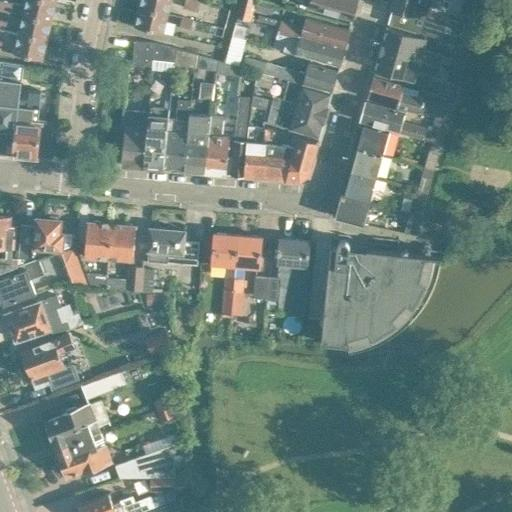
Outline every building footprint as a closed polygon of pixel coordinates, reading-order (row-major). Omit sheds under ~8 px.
[(50,22),(55,3),(43,0),(26,0),(25,6),(0,0),(0,9),(23,15),(50,22)] [(168,12),(170,0),(141,0),(140,5),(168,12)] [(197,0),(185,0),(184,6),(195,9),(197,0)] [(249,20),(254,0),(241,0),(237,17),(249,20)] [(284,0),(282,6),(301,12),(305,0),(284,0)] [(352,19),(357,1),(352,0),(309,0),(308,8),(352,19)] [(394,0),(392,9),(393,9),(389,23),(467,45),(472,25),(428,12),(430,0),(394,0)] [(163,33),(168,12),(140,5),(135,26),(163,33)] [(46,41),(50,22),(23,15),(19,34),(46,41)] [(193,18),(181,16),(179,25),(191,28),(193,18)] [(303,26),(281,20),(278,28),(344,47),(349,29),(305,17),(303,26)] [(247,27),(235,24),(232,36),(243,39),(247,27)] [(387,27),(381,49),(440,65),(443,55),(443,53),(423,47),(426,38),(387,27)] [(339,64),(344,47),(278,28),(276,36),(286,39),(283,49),(339,64)] [(42,60),(46,41),(19,34),(14,53),(42,60)] [(153,60),(155,42),(134,41),(132,65),(153,66),(153,60)] [(174,62),(176,48),(155,42),(153,60),(174,62)] [(192,68),(194,53),(176,48),(174,62),(174,66),(192,68)] [(440,65),(381,49),(375,70),(414,81),(417,71),(437,77),(440,65)] [(217,70),(218,61),(194,53),(192,68),(217,70)] [(248,56),(245,67),(264,72),(273,75),(288,79),(331,91),(337,69),(308,61),(305,72),(266,61),(248,56)] [(0,60),(0,136),(15,138),(13,154),(38,157),(38,154),(47,155),(51,123),(38,121),(41,91),(20,89),(23,64),(0,60)] [(241,75),(243,67),(218,61),(217,70),(216,73),(241,75)] [(373,77),(368,97),(449,120),(453,108),(402,93),(403,85),(373,77)] [(288,79),(283,97),(292,100),(291,104),(326,114),(329,106),(328,106),(331,91),(288,79)] [(274,95),(271,102),(281,105),(283,97),(274,95)] [(244,174),(248,140),(244,140),(247,96),(239,96),(231,174),(244,175),(244,174)] [(280,105),(278,112),(292,116),(288,128),(319,136),(323,121),(324,121),(326,114),(291,104),(292,100),(283,97),(281,105),(280,105)] [(185,170),(189,113),(189,102),(176,100),(175,121),(169,120),(165,168),(185,170)] [(405,112),(366,101),(361,120),(423,138),(425,128),(402,122),(405,112)] [(271,102),(266,123),(274,125),(278,112),(280,105),(271,102)] [(249,105),(247,116),(261,119),(263,108),(249,105)] [(144,167),(149,116),(149,115),(149,111),(124,109),(125,106),(123,106),(118,158),(122,158),(121,165),(144,167)] [(169,120),(169,116),(169,108),(149,107),(149,111),(149,115),(149,116),(144,167),(165,168),(169,120)] [(205,171),(209,115),(189,113),(185,170),(205,171)] [(221,136),(222,116),(209,115),(205,171),(226,173),(229,137),(221,136)] [(389,132),(360,124),(353,146),(383,155),(389,132)] [(262,149),(265,126),(249,125),(248,140),(244,174),(265,176),(268,149),(262,149)] [(286,177),(294,144),(274,143),(275,127),(265,126),(262,149),(268,149),(265,176),(286,177)] [(423,138),(432,140),(441,143),(444,133),(425,128),(423,138)] [(309,172),(318,140),(293,133),(291,138),(296,139),(294,144),(286,177),(286,179),(299,180),(309,172)] [(376,178),(383,155),(353,146),(347,169),(376,178)] [(438,154),(429,152),(425,167),(434,170),(438,154)] [(370,201),(376,178),(347,169),(340,192),(370,201)] [(422,176),(419,190),(428,192),(432,179),(422,176)] [(422,215),(428,192),(419,190),(416,189),(410,211),(411,212),(413,212),(422,215)] [(363,225),(370,201),(340,192),(333,217),(363,225)] [(417,235),(422,215),(413,212),(411,212),(405,234),(417,235)] [(0,246),(14,248),(16,225),(11,225),(11,215),(0,214),(0,246)] [(37,217),(36,226),(33,259),(38,257),(63,249),(66,248),(67,233),(59,232),(61,219),(58,219),(56,216),(50,216),(48,218),(37,217)] [(110,258),(113,223),(100,222),(99,220),(93,219),(91,222),(88,221),(86,256),(110,258)] [(133,260),(136,225),(132,225),(130,222),(125,222),(123,224),(113,223),(110,258),(133,260)] [(33,259),(36,226),(21,224),(18,256),(17,265),(23,263),(33,259)] [(186,229),(151,227),(149,249),(150,250),(149,261),(198,265),(200,240),(185,240),(186,229)] [(233,316),(238,234),(214,232),(212,264),(228,265),(224,315),(233,316)] [(261,268),(264,236),(238,234),(233,316),(242,317),(246,267),(261,268)] [(308,273),(310,240),(309,240),(279,238),(277,262),(282,263),(280,277),(282,277),(281,288),(306,290),(308,273)] [(440,264),(441,259),(441,257),(442,258),(442,256),(441,256),(442,251),(431,250),(431,249),(431,248),(430,247),(430,246),(429,246),(428,245),(427,245),(425,245),(424,245),(423,246),(422,247),(421,248),(421,249),(420,254),(366,248),(366,250),(368,250),(366,258),(349,252),(350,246),(350,245),(349,244),(349,243),(348,242),(347,241),(346,240),(344,240),(343,240),(341,240),(340,241),(339,242),(338,243),(337,244),(337,246),(333,246),(333,245),(331,244),(321,342),(347,344),(349,354),(356,353),(362,351),(367,350),(373,348),(378,345),(383,343),(386,341),(393,336),(400,332),(405,328),(409,324),(412,320),(417,316),(420,311),(424,306),(427,302),(429,297),(432,292),(434,287),(436,281),(438,277),(439,273),(439,270),(440,264)] [(80,254),(75,244),(66,248),(63,249),(68,259),(80,254)] [(0,271),(8,269),(17,265),(18,256),(0,255),(0,271)] [(38,257),(33,259),(23,263),(17,265),(8,269),(9,274),(0,277),(0,300),(2,301),(3,304),(35,293),(30,278),(43,273),(38,257)] [(143,267),(142,267),(129,266),(128,278),(127,288),(143,289),(144,285),(142,284),(143,267)] [(145,267),(144,284),(154,284),(155,268),(145,267)] [(108,287),(108,277),(108,275),(88,274),(92,286),(108,287)] [(267,299),(269,276),(257,275),(255,298),(267,299)] [(280,277),(269,276),(267,299),(280,300),(282,277),(280,277)] [(127,288),(128,278),(108,277),(108,287),(127,288)] [(15,336),(16,338),(50,326),(52,330),(69,327),(84,323),(79,311),(75,313),(71,303),(61,307),(57,295),(7,313),(12,326),(10,329),(12,335),(15,336)] [(168,330),(147,338),(154,354),(175,347),(168,330)] [(71,334),(22,352),(31,378),(33,377),(37,386),(50,382),(52,389),(81,379),(75,363),(65,367),(60,351),(75,345),(71,334)] [(85,383),(83,383),(89,397),(102,392),(101,392),(128,382),(124,370),(85,384),(85,383)] [(171,407),(170,405),(167,396),(155,400),(160,412),(171,407)] [(101,431),(100,428),(99,426),(91,429),(89,422),(97,419),(91,403),(78,408),(77,405),(68,409),(70,411),(64,413),(64,415),(48,420),(49,425),(46,426),(49,435),(52,434),(58,448),(101,431)] [(175,418),(171,407),(160,412),(164,422),(175,418)] [(104,438),(101,431),(58,448),(68,476),(84,470),(84,471),(89,469),(90,471),(100,468),(99,466),(112,461),(106,445),(98,448),(95,441),(104,438)] [(176,476),(175,447),(149,457),(147,453),(117,465),(121,477),(176,476)] [(154,492),(164,491),(164,496),(166,501),(178,497),(178,478),(154,479),(154,492)] [(137,511),(155,506),(151,496),(135,501),(133,496),(114,502),(110,493),(79,503),(82,511),(137,511)]
